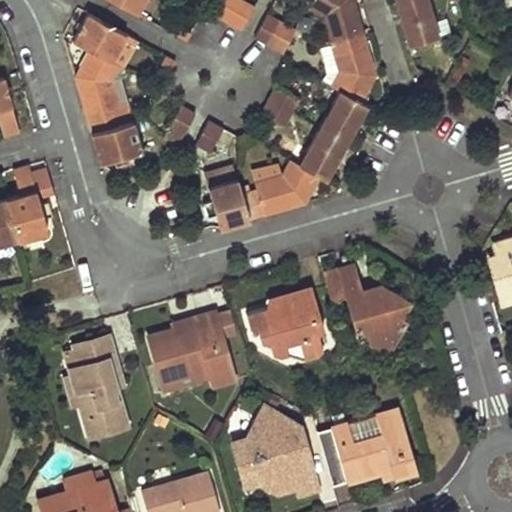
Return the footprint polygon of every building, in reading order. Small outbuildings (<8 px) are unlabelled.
[(117,0),(141,13),(148,0),(117,0)] [(241,177),(212,185),(224,227),(309,203),(324,176),(330,179),(371,104),(365,101),(380,74),(358,0),(316,0),(312,7),(327,15),(343,70),(335,85),(344,90),(303,164),(295,159),(287,174),(259,182),(260,189),(246,193),(241,177)] [(247,0),(224,0),(217,14),(246,29),(258,6),(247,0)] [(400,0),(413,44),(443,36),(432,0),(400,0)] [(79,75),(104,161),(145,149),(137,119),(121,124),(117,110),(124,107),(116,79),(124,64),(115,60),(130,33),(92,13),(77,40),(94,49),(79,75)] [(272,13),(259,37),(287,52),(300,29),(272,13)] [(185,26),(181,35),(191,40),(195,32),(185,26)] [(169,55),(165,63),(175,68),(180,60),(169,55)] [(44,202),(33,164),(17,169),(24,193),(0,199),(0,110),(7,135),(24,130),(8,75),(0,77),(0,245),(52,230),(48,217),(44,202)] [(281,85),(265,113),(288,126),(304,97),(281,85)] [(185,105),(173,128),(187,136),(200,112),(185,105)] [(213,120),(200,143),(214,151),(227,128),(213,120)] [(44,202),(48,217),(57,214),(52,200),(44,202)] [(496,253),(488,256),(501,300),(511,296),(511,235),(492,242),(496,253)] [(354,264),(336,268),(339,276),(356,271),(354,264)] [(356,271),(339,276),(353,328),(365,334),(367,343),(386,353),(405,321),(400,317),(407,300),(381,285),(361,290),(356,271)] [(309,286),(269,297),(266,302),(271,301),(274,304),(290,299),(293,296),(311,291),(309,286)] [(264,307),(245,312),(249,328),(257,330),(260,341),(270,343),(273,354),(279,357),(287,354),(305,359),(318,356),(323,349),(318,334),(323,328),(320,316),(318,316),(311,291),(293,296),(290,299),(274,304),(271,301),(266,302),(264,307)] [(173,329),(147,337),(161,382),(207,369),(209,377),(212,385),(233,379),(214,312),(192,318),(193,323),(173,329)] [(192,318),(171,324),(173,329),(193,323),(192,318)] [(365,334),(353,328),(357,346),(367,343),(365,334)] [(107,335),(71,345),(72,350),(77,366),(69,368),(67,369),(69,377),(77,402),(87,437),(125,426),(115,389),(106,358),(113,356),(107,335)] [(65,352),(69,368),(77,366),(72,350),(65,352)] [(113,356),(106,358),(115,389),(122,387),(113,356)] [(207,369),(161,382),(163,391),(209,377),(207,369)] [(69,377),(63,378),(71,404),(77,402),(69,377)] [(246,435),(230,439),(243,486),(258,481),(277,492),(295,486),(298,494),(317,489),(305,448),(287,453),(284,443),(296,423),(263,404),(246,435)] [(346,421),(315,430),(330,484),(379,470),(390,467),(392,475),(415,468),(397,405),(372,412),(378,433),(352,440),(346,421)] [(299,424),(296,423),(284,443),(287,453),(305,448),(299,424)] [(390,467),(379,470),(382,478),(392,475),(390,467)] [(90,471),(64,478),(67,491),(93,484),(90,471)] [(207,471),(140,490),(146,511),(180,511),(185,511),(184,511),(218,511),(219,511),(207,471)] [(67,491),(39,499),(42,511),(114,511),(105,480),(93,484),(67,491)]
